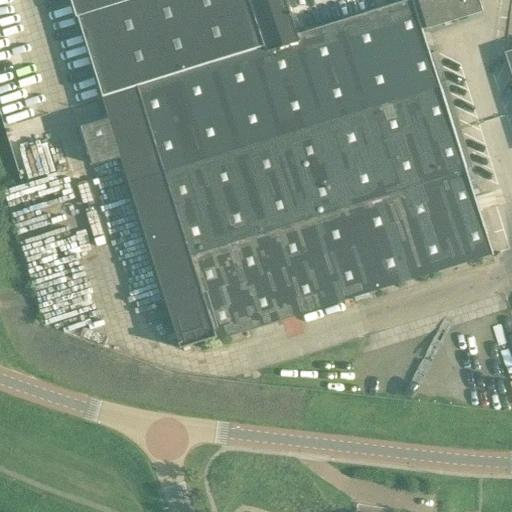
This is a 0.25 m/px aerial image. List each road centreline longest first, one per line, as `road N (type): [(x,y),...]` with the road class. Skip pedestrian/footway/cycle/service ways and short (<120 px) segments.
road 1 (tertiary): [(216,434),(511,464)]
road 2 (tertiary): [(156,425),(0,379)]
